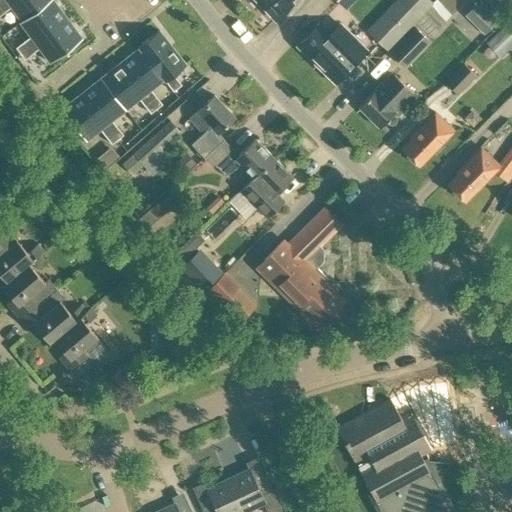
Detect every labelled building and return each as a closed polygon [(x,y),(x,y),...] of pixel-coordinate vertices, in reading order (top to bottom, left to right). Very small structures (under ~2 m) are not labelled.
[(7,0),(0,6),(0,13),(9,7),(21,22),(49,0),(7,0)] [(20,54),(67,18),(53,0),(49,0),(21,22),(19,23),(29,37),(15,47),(20,54)] [(290,0),(257,0),(276,19),(291,5),(288,2),(290,0)] [(352,0),(334,0),(344,9),(352,0)] [(428,0),(392,0),(364,30),(387,50),(431,3),(428,0)] [(498,19),(491,12),(476,27),(484,35),(498,19)] [(38,48),(49,63),(82,38),(67,18),(20,54),(24,59),(38,48)] [(317,25),(298,45),(335,81),(354,62),(354,61),(366,49),(347,31),(340,23),(328,36),(317,25)] [(511,32),(505,25),(490,38),(504,53),(511,46),(511,32)] [(404,66),(429,40),(416,27),(391,53),(404,66)] [(159,29),(137,47),(138,48),(163,80),(172,91),(180,84),(173,75),(186,64),(159,29)] [(138,48),(119,63),(155,108),(161,104),(150,90),(163,80),(138,48)] [(119,63),(100,78),(126,110),(139,99),(150,112),(155,108),(119,63)] [(466,64),(447,82),(459,95),(478,77),(466,64)] [(413,93),(395,75),(389,75),(358,106),(380,127),(392,114),(398,116),(406,108),(404,102),(413,93)] [(100,78),(80,94),(116,139),(122,134),(111,121),(126,110),(100,78)] [(80,94),(61,110),(86,141),(100,130),(111,143),(116,139),(80,94)] [(234,118),(213,95),(189,118),(203,133),(190,145),(203,158),(223,140),(217,133),(234,118)] [(454,130),(435,111),(410,136),(412,138),(401,149),(419,166),(454,130)] [(171,121),(124,164),(134,176),(182,133),(171,121)] [(239,163),(253,177),(273,158),(254,139),(238,155),(230,146),(213,163),(225,175),(239,163)] [(498,164),(480,147),(455,172),(457,174),(447,184),(464,202),(500,166),(498,164)] [(186,153),(175,162),(184,173),(195,163),(186,153)] [(273,158),(253,177),(253,178),(240,190),(267,217),(283,200),(276,193),(292,177),(273,158)] [(500,166),(493,172),(507,182),(511,175),(511,165),(503,158),(498,164),(500,166)] [(40,167),(31,174),(39,184),(48,177),(40,167)] [(57,175),(49,182),(59,194),(67,187),(57,175)] [(220,197),(208,208),(214,216),(226,204),(220,197)] [(157,203),(138,218),(146,228),(148,227),(165,212),(158,204),(157,203)] [(264,259),(295,290),(317,268),(323,262),(323,250),(318,245),(341,223),(325,208),(288,245),(283,240),(264,259)] [(2,284),(44,250),(38,243),(27,252),(5,225),(0,229),(0,274),(5,281),(1,284),(2,284)] [(44,281),(34,269),(45,260),(40,254),(44,251),(44,250),(2,284),(13,298),(5,304),(18,319),(57,288),(48,278),(44,281)] [(202,250),(180,270),(202,294),(224,273),(202,250)] [(317,268),(295,290),(325,320),(344,302),(322,281),(326,277),(317,268)] [(227,273),(205,293),(238,326),(258,305),(227,273)] [(39,329),(50,342),(91,308),(90,307),(86,310),(80,304),(70,312),(60,301),(65,297),(57,288),(18,319),(32,335),(39,329)] [(91,308),(50,342),(54,340),(64,352),(58,357),(69,370),(87,355),(95,365),(110,353),(85,324),(97,315),(91,308)] [(436,478),(423,453),(433,448),(412,409),(399,416),(390,399),(336,428),(380,509),(436,478)] [(248,468),(227,478),(242,511),(244,511),(264,503),(261,495),(272,490),(265,477),(255,482),(248,468)] [(242,511),(227,478),(205,488),(211,502),(200,507),(202,511),(242,511)] [(189,511),(178,511),(174,502),(152,511),(191,511),(189,511)]
